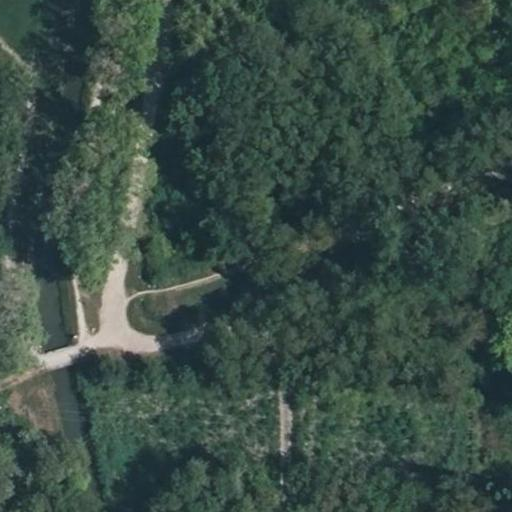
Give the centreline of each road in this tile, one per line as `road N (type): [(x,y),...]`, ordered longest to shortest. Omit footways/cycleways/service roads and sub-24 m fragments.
road 1 (track): [(169,0),(113,309),(115,340)]
road 2 (track): [(254,317),(511,223)]
road 3 (track): [(254,317),(280,366),(290,417),(284,511)]
road 4 (track): [(115,340),(149,347),(254,317)]
road 5 (track): [(115,340),(42,358),(0,382)]
